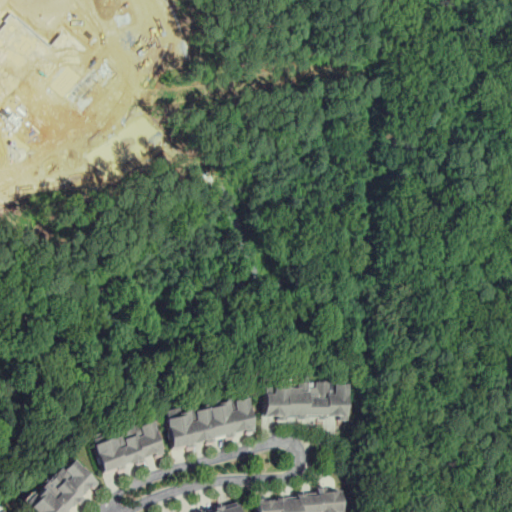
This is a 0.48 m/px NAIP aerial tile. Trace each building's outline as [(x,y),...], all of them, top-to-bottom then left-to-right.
[(341,386),(257,385),(256,418),(340,420),(341,386)] [(165,448),(249,434),(242,396),(158,410),(165,448)] [(96,474),(158,456),(147,419),(85,437),(96,474)] [(19,501),(30,511),(65,511),(93,484),(64,456),(19,501)] [(253,511),(337,511),(336,490),(252,497),(253,511)] [(237,511),(235,503),(196,511),(237,511)]
